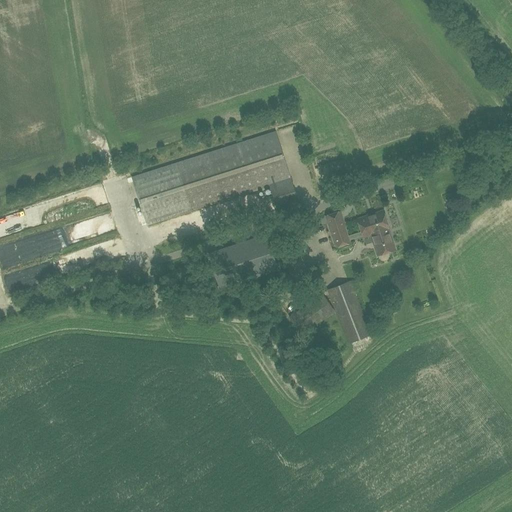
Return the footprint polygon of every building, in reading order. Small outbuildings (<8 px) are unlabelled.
[(147,226),(189,212),(270,187),(277,211),(299,204),(276,132),(174,164),(174,163),(131,177),(147,226)] [(102,202),(110,200),(106,185),(59,198),(63,214),(82,209),(81,204),(88,202),(88,204),(101,200),(102,202)] [(363,237),(371,234),(387,229),(388,229),(382,212),(358,220),(362,232),(348,236),(345,227),(340,212),(326,217),(336,247),(350,243),(349,241),(363,236),(363,237)] [(371,234),(378,256),(394,250),(387,229),(371,234)] [(267,235),(208,254),(220,289),(278,270),(267,235)] [(348,345),(372,336),(351,281),(327,291),(348,345)] [(302,336),(336,313),(323,294),(289,317),(302,336)]
